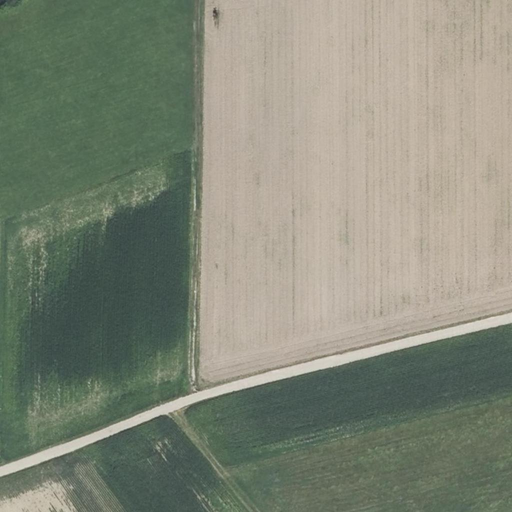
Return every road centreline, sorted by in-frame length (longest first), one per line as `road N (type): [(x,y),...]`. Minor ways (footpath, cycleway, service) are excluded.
road 1 (track): [(0,469),(198,396),(511,316)]
road 2 (track): [(198,396),(188,368),(197,0)]
